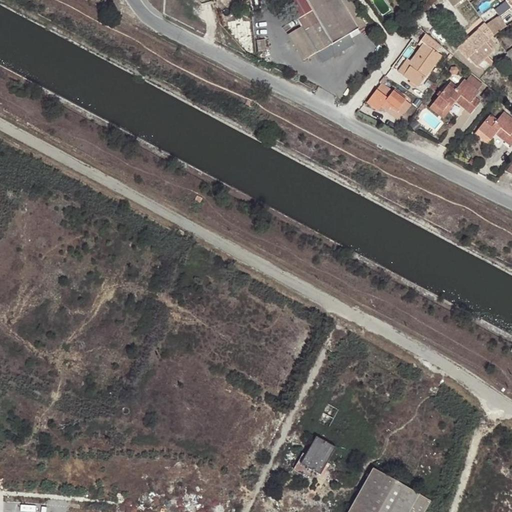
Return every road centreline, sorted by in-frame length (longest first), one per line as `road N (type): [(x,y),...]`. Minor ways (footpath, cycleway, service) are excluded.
road 1 (unclassified): [(0,127),(511,411)]
road 2 (unclassified): [(332,110),(146,16),(132,0)]
road 3 (unclassified): [(511,200),(332,110)]
road 4 (residential): [(358,0),(383,40),(332,110)]
